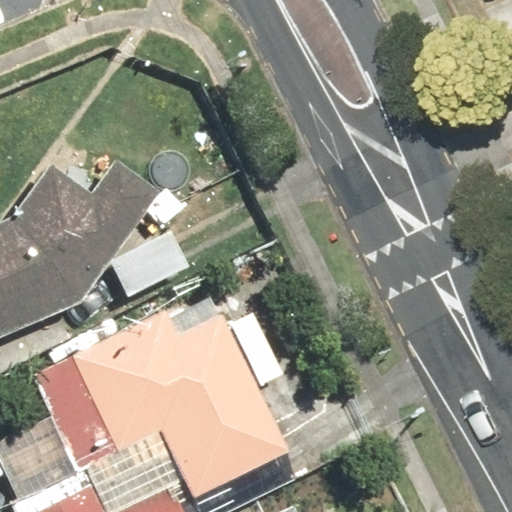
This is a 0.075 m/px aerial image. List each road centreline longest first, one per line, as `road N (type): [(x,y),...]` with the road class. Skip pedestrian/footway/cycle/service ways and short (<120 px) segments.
road 1 (tertiary): [(486,382),(397,295),(245,0)]
road 2 (tertiary): [(344,0),(475,280),(486,382)]
